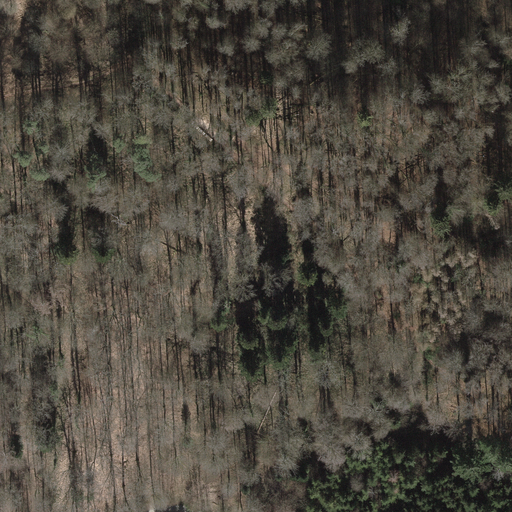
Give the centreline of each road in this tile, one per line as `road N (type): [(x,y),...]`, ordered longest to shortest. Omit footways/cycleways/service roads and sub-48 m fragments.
road 1 (track): [(0,267),(47,311),(74,356),(58,511)]
road 2 (track): [(120,68),(0,100)]
